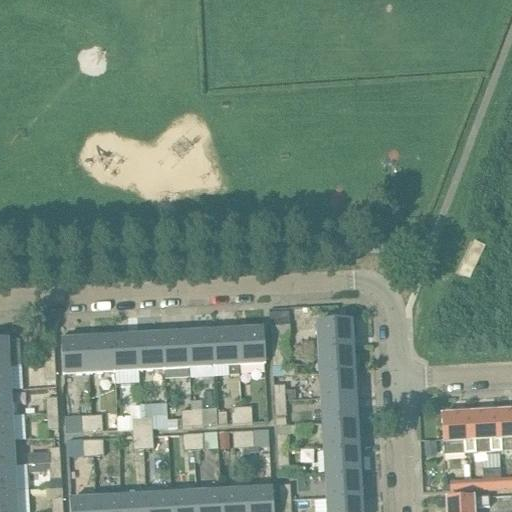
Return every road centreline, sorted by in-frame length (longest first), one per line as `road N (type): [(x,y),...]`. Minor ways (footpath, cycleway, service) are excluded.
road 1 (residential): [(0,300),(356,279),(375,288)]
road 2 (residential): [(400,511),(393,381)]
